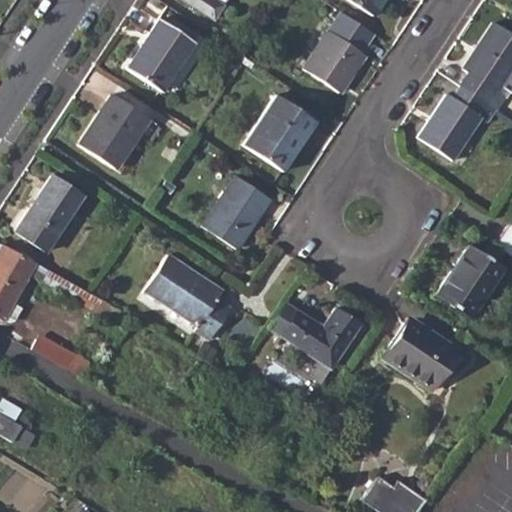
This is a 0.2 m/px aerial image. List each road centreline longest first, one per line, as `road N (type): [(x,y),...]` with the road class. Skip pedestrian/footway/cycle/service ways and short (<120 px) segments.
road 1 (residential): [(0,346),(291,511)]
road 2 (residential): [(461,0),(371,128),(360,215)]
road 3 (tertiary): [(0,114),(71,0)]
